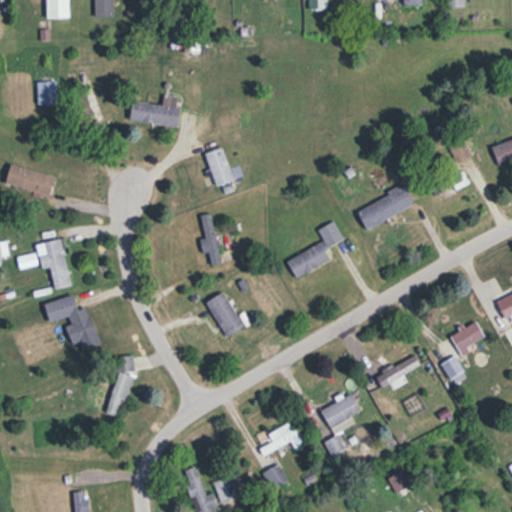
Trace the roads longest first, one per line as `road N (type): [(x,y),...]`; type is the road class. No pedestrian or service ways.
road 1 (residential): [(511,227),(194,402)]
road 2 (residential): [(194,402),(123,265),(120,223),(132,184)]
road 3 (residential): [(194,402),(143,457),(138,511)]
